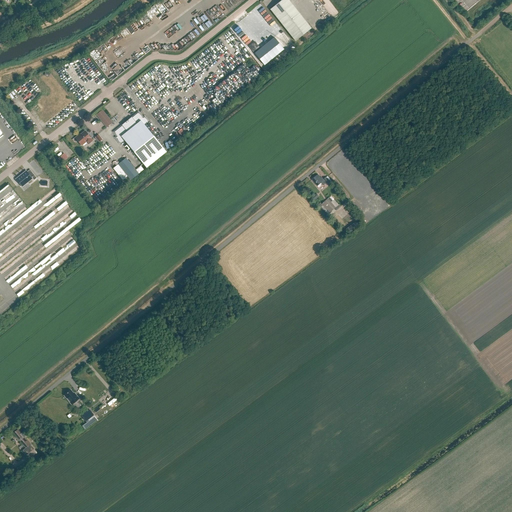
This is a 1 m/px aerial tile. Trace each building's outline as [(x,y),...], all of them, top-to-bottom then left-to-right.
[(311,28),(288,0),(282,0),(270,9),(295,41),(311,28)] [(264,65),(284,49),(274,38),(260,49),(255,42),(249,46),(264,65)] [(108,126),(112,123),(102,110),(98,114),(108,126)] [(146,168),(166,152),(144,125),(148,121),(145,117),(143,118),(139,112),(132,118),(132,117),(122,125),(122,126),(114,132),(117,137),(116,138),(121,144),(125,141),(146,168)] [(88,144),(93,141),(85,131),(79,135),(75,138),(82,146),(86,142),(88,144)] [(64,153),(58,159),(62,163),(68,158),(64,153)] [(126,158),(118,164),(131,180),(139,174),(136,170),(126,158)] [(34,181),(37,178),(30,170),(27,172),(26,171),(16,179),(22,187),(32,179),(34,181)] [(321,178),(318,175),(312,180),(317,186),(317,187),(321,183),(323,185),(326,183),(328,185),(330,182),(332,181),(328,176),(326,177),(323,179),(322,178),(321,178)] [(60,216),(64,221),(44,235),(46,238),(73,219),(74,220),(72,222),(74,224),(81,220),(78,216),(76,216),(60,192),(45,203),(48,207),(24,223),(26,227),(52,208),(54,211),(46,216),(48,219),(56,213),(58,217),(60,216)] [(322,204),(329,213),(338,205),(334,200),(333,201),(330,197),(322,204)] [(0,234),(15,226),(11,219),(0,225),(0,234)] [(36,281),(80,248),(69,234),(71,233),(68,229),(71,227),(70,225),(38,249),(43,255),(45,253),(47,255),(41,260),(44,264),(37,269),(41,274),(34,279),(36,281)] [(345,232),(348,235),(355,229),(353,226),(345,232)] [(0,274),(0,275),(12,266),(9,263),(15,259),(17,262),(27,254),(23,248),(23,245),(25,245),(25,242),(29,239),(23,230),(23,229),(18,229),(16,231),(14,229),(0,239),(0,244),(4,242),(4,240),(10,236),(10,246),(12,249),(3,256),(0,252),(0,274)] [(5,245),(0,248),(0,250),(4,255),(10,250),(5,245)] [(34,253),(7,274),(9,277),(6,280),(14,291),(27,281),(24,277),(41,264),(39,262),(36,264),(34,262),(39,258),(34,253)] [(21,295),(33,285),(30,282),(18,292),(21,295)] [(75,396),(71,390),(68,392),(67,393),(64,395),(71,405),(79,399),(76,395),(75,396)] [(92,413),(84,419),(87,423),(95,417),(92,413)] [(18,430),(13,433),(17,437),(16,438),(19,441),(20,441),(26,448),(22,451),(25,456),(26,455),(29,459),(37,453),(18,430)] [(28,460),(17,468),(21,475),(33,466),(28,460)]
